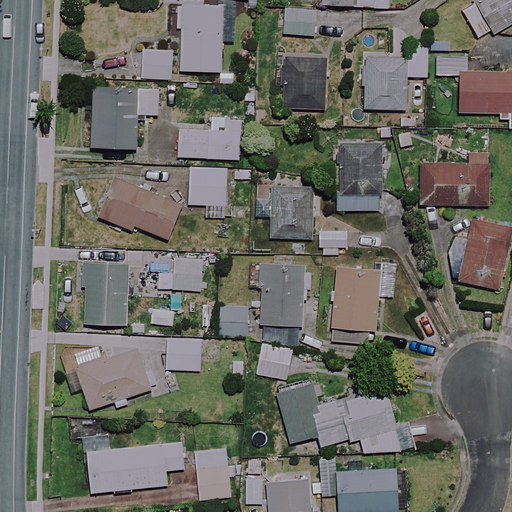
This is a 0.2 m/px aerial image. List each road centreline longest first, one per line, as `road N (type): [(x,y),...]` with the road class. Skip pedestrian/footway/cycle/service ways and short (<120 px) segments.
road 1 (tertiary): [(5,225),(13,0)]
road 2 (tertiary): [(0,367),(5,225)]
road 3 (residential): [(479,511),(492,456),(484,379)]
